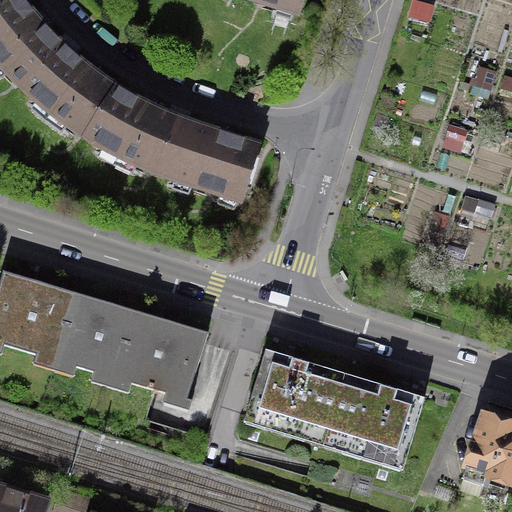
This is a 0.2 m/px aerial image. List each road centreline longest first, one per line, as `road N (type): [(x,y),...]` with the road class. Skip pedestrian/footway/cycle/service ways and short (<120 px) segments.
road 1 (residential): [(57,0),(110,51),(169,87),(333,143)]
road 2 (secondary): [(279,308),(0,220)]
road 3 (secondary): [(511,379),(279,308)]
road 4 (residential): [(279,308),(333,143)]
road 5 (residential): [(333,143),(375,0)]
